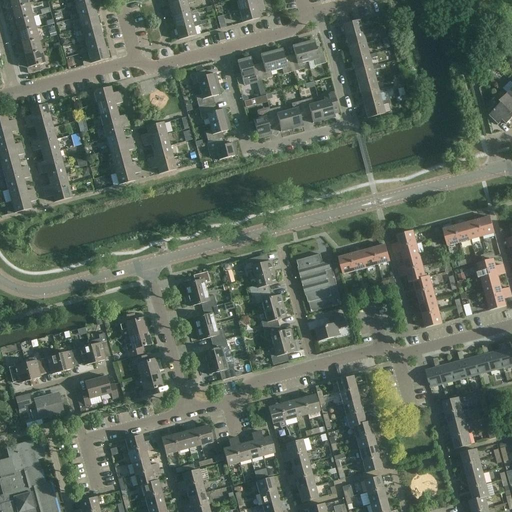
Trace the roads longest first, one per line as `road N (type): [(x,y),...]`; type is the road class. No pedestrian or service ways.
road 1 (residential): [(146,263),(496,169)]
road 2 (residential): [(222,49),(249,150),(336,128),(345,118),(316,12)]
road 3 (residential): [(511,324),(395,356),(382,348),(313,366)]
road 4 (residential): [(186,411),(146,263)]
road 5 (residential): [(146,263),(31,291),(0,277)]
road 6 (residential): [(313,366),(186,411)]
road 7 (residential): [(135,61),(12,92)]
road 8 (residential): [(313,366),(281,245)]
